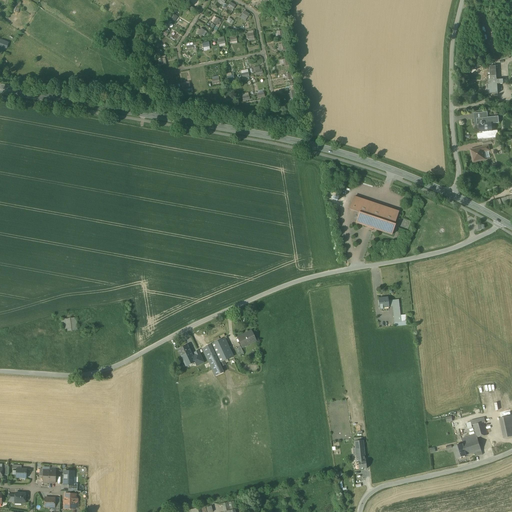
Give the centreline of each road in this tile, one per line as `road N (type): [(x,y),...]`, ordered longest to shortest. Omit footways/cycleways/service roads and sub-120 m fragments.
road 1 (unclassified): [(503,220),(439,252),(301,278),(101,370),(0,370)]
road 2 (secondary): [(0,88),(284,138),(453,194)]
road 3 (residential): [(465,0),(453,42),(453,194)]
road 4 (residential): [(511,450),(383,484),(360,511)]
